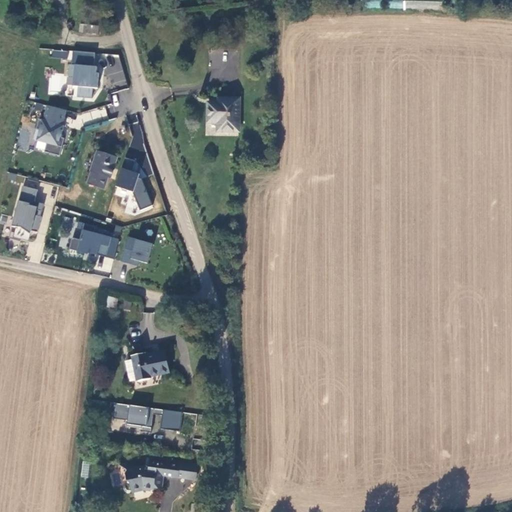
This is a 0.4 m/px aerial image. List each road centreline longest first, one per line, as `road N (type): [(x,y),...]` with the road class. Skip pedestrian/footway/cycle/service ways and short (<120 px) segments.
road 1 (tertiary): [(214,298),(163,173),(117,0)]
road 2 (unclassified): [(214,298),(0,259)]
road 3 (tertiary): [(225,511),(225,345),(214,298)]
